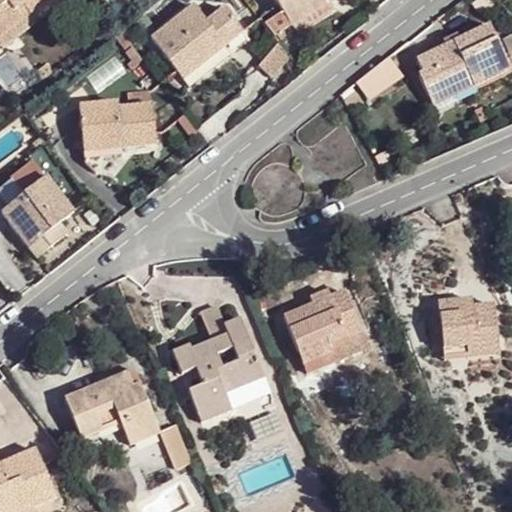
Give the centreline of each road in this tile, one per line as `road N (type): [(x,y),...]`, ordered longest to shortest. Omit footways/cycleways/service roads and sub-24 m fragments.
road 1 (residential): [(197,185),(429,0)]
road 2 (residential): [(511,144),(276,244)]
road 3 (residential): [(0,339),(154,220)]
road 4 (residential): [(154,220),(182,241),(276,244)]
